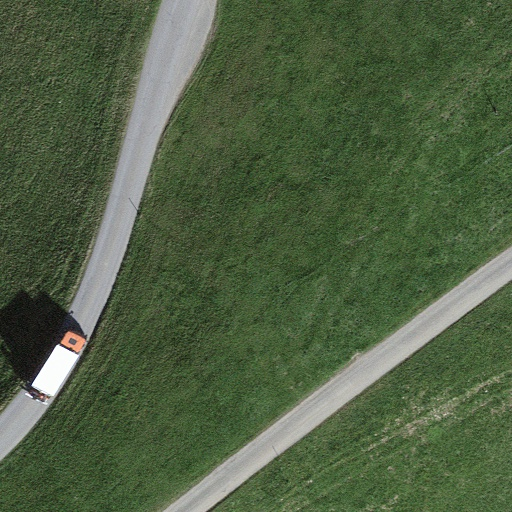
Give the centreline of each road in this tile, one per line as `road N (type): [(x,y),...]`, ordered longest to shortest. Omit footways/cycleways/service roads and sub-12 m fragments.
road 1 (unclassified): [(0,436),(54,376),(115,232),(183,0)]
road 2 (track): [(186,511),(511,264)]
